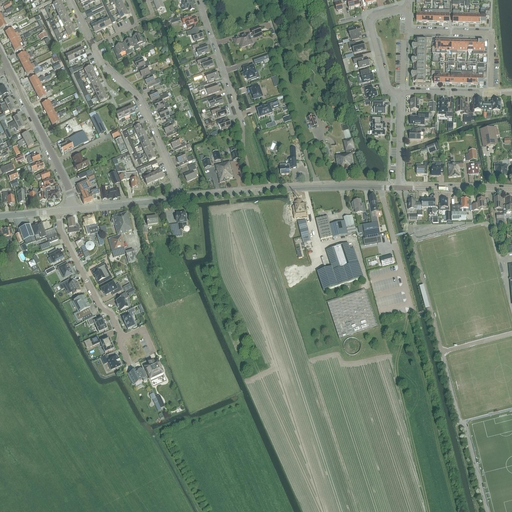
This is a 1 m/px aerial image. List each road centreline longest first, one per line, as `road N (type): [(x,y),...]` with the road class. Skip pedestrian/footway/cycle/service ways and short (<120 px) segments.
road 1 (tertiary): [(177,199),(399,187)]
road 2 (residential): [(177,199),(141,102),(92,45)]
road 3 (residential): [(490,94),(490,35),(410,31),(407,6)]
road 4 (tertiary): [(71,209),(8,68)]
road 5 (residential): [(121,337),(59,229),(57,211)]
road 6 (residential): [(242,122),(199,0)]
road 7 (residential): [(399,96),(387,86),(370,20),(407,6)]
